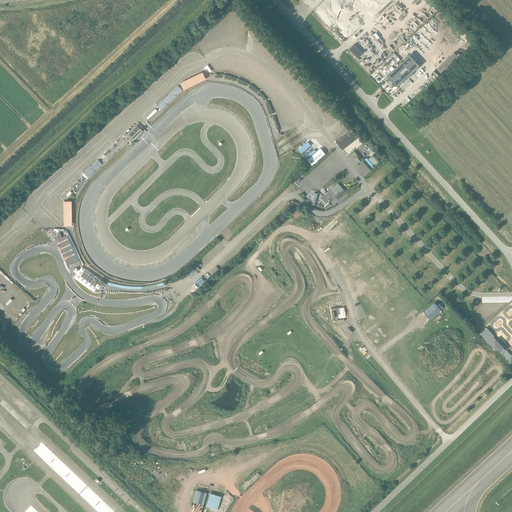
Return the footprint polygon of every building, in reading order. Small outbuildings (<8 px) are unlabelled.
[(352,47),(349,49),(358,58),(360,56),(352,47)] [(387,75),(397,87),(420,66),(409,55),(387,75)] [(147,117),(149,119),(158,111),(157,109),(147,117)] [(129,135),(134,139),(142,131),(138,126),(129,135)] [(336,142),(342,150),(358,137),(352,129),(336,142)] [(321,149),(307,160),(312,166),(326,155),(321,149)] [(368,159),(375,167),(381,161),(374,154),(368,159)] [(324,194),(334,205),(347,194),(337,183),(324,194)] [(305,214),(299,209),(293,215),(299,221),(305,214)] [(87,267),(81,276),(107,296),(114,287),(87,267)] [(494,341),(502,350),(504,349),(495,340),(494,341)] [(196,490),(193,502),(203,505),(207,493),(196,490)] [(210,494),(207,507),(217,510),(220,498),(215,497),(216,495),(210,494)]
